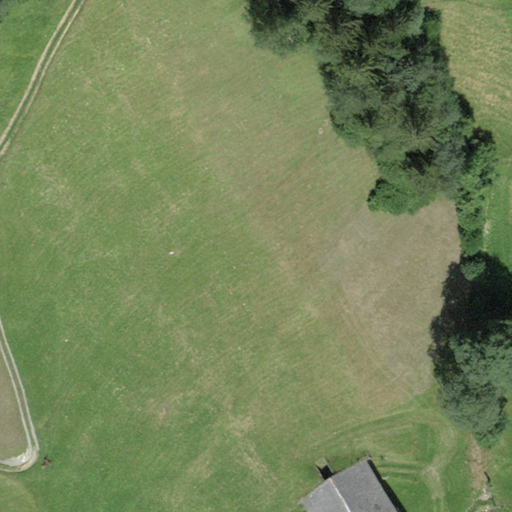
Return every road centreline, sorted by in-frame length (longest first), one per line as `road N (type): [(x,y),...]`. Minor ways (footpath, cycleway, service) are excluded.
road 1 (track): [(0,151),(79,0)]
road 2 (track): [(0,464),(12,468),(35,454),(0,335)]
